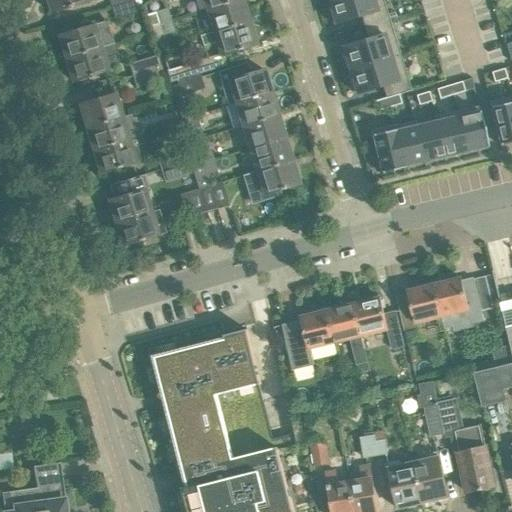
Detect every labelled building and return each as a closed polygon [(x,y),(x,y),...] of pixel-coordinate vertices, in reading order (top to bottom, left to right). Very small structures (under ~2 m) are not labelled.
[(46,0),(50,13),(84,3),(92,0),(46,0)] [(143,10),(140,0),(129,0),(112,6),(117,19),(143,10)] [(203,0),(206,8),(232,0),(203,0)] [(241,0),(232,0),(206,8),(213,31),(247,20),(241,0)] [(387,19),(381,0),(326,0),(334,22),(359,14),(363,26),(387,19)] [(144,15),(148,27),(159,24),(158,23),(171,19),(167,8),(144,15)] [(171,19),(158,23),(159,24),(163,36),(175,32),(171,19)] [(398,54),(387,19),(363,26),(367,38),(341,46),(343,51),(340,52),(344,66),(347,65),(348,69),(398,54)] [(57,36),(64,59),(114,43),(107,20),(57,36)] [(170,82),(191,76),(226,65),(222,53),(254,43),(247,20),(213,31),(200,36),(203,47),(216,43),(220,54),(167,70),(170,82)] [(114,43),(64,59),(72,82),(106,71),(102,58),(117,53),(114,43)] [(398,54),(348,69),(349,74),(346,75),(351,88),(354,87),(355,93),(381,85),(385,97),(397,93),(409,90),(398,54)] [(128,64),(132,75),(161,65),(158,55),(128,64)] [(247,63),(218,72),(228,105),(234,103),(269,92),(262,68),(250,72),(247,63)] [(161,65),(132,75),(136,87),(159,80),(164,78),(161,65)] [(506,77),(503,68),(490,72),(493,81),(506,77)] [(181,96),(204,89),(201,77),(191,80),(174,85),(172,89),(181,119),(187,117),(181,96)] [(461,81),(448,85),(451,94),(463,90),(461,81)] [(451,94),(448,85),(436,88),(439,98),(451,94)] [(430,100),(427,91),(415,95),(418,104),(430,100)] [(234,103),(241,125),(276,115),(269,92),(234,103)] [(78,103),(85,128),(120,117),(113,93),(78,103)] [(385,97),(384,97),(387,107),(400,103),(399,100),(397,93),(385,97)] [(387,107),(384,97),(372,101),(375,110),(387,107)] [(511,141),(511,105),(510,97),(488,102),(499,145),(511,141)] [(486,146),(476,106),(455,111),(465,151),(486,146)] [(465,151),(455,111),(434,116),(444,156),(465,151)] [(85,128),(92,150),(141,135),(140,134),(142,130),(142,126),(140,123),(136,121),(135,117),(132,118),(131,115),(120,118),(120,117),(85,128)] [(241,125),(248,148),(283,138),(276,115),(241,125)] [(176,116),(160,121),(163,128),(178,123),(176,116)] [(200,116),(188,120),(190,128),(203,125),(200,116)] [(413,121),(422,161),(444,156),(434,116),(433,116),(434,121),(414,125),(413,121)] [(392,124),(391,125),(401,168),(402,167),(402,166),(422,161),(413,121),(393,126),(392,124)] [(401,168),(391,125),(369,130),(380,173),(401,168)] [(141,135),(92,150),(99,172),(140,160),(136,148),(139,145),(143,143),(141,135)] [(248,148),(255,171),(290,160),(283,138),(248,148)] [(210,147),(198,150),(201,162),(213,159),(210,147)] [(159,158),(162,168),(189,159),(186,150),(159,158)] [(192,172),(190,166),(189,159),(162,168),(166,181),(192,172)] [(190,166),(192,172),(197,188),(198,188),(208,185),(212,184),(209,174),(217,172),(213,159),(201,162),(190,166)] [(255,171),(242,175),(251,204),(281,195),(279,188),(297,183),(290,160),(255,171)] [(113,198),(107,199),(114,223),(149,212),(142,189),(149,187),(145,174),(109,185),(113,198)] [(227,205),(220,182),(212,184),(208,185),(215,209),(227,205)] [(208,185),(198,188),(197,188),(197,189),(204,212),(215,209),(208,185)] [(185,192),(191,211),(193,215),(204,212),(197,189),(185,192)] [(193,215),(191,211),(185,192),(174,195),(181,219),(193,215)] [(114,223),(121,246),(165,232),(158,209),(149,212),(114,223)] [(445,282),(434,284),(442,317),(445,329),(453,327),(454,332),(475,327),(474,325),(484,322),(481,312),(473,279),(473,278),(462,281),(461,278),(458,278),(457,275),(444,279),(445,282)] [(486,276),(473,279),(481,312),(494,309),(486,276)] [(442,317),(434,284),(423,287),(422,283),(410,286),(410,290),(407,290),(408,294),(396,297),(407,340),(420,337),(417,323),(442,317)] [(353,304),(360,337),(387,330),(391,348),(403,345),(396,314),(384,316),(379,297),(376,298),(376,294),(363,297),(364,301),(353,304)] [(511,297),(500,301),(505,326),(511,324),(511,297)] [(350,339),(358,372),(368,369),(360,337),(353,304),(343,306),(342,303),(329,306),(330,309),(326,310),(334,343),(350,339)] [(303,312),(304,316),(300,316),(301,320),(281,325),(291,370),(312,365),(308,349),(334,343),(326,310),(316,312),(315,309),(303,312)] [(157,385),(159,395),(165,394),(168,406),(162,407),(165,418),(167,417),(172,436),(170,436),(172,444),(174,443),(179,462),(176,462),(180,475),(185,474),(188,485),(182,487),(184,491),(186,490),(191,509),(188,509),(188,511),(293,511),(277,448),(275,449),(233,459),(217,395),(258,385),(259,385),(261,385),(247,330),(233,334),(234,337),(226,339),(225,336),(176,348),(177,350),(158,355),(158,353),(149,355),(152,366),(154,365),(159,384),(157,385)] [(511,387),(511,363),(474,374),(483,408),(507,401),(504,390),(511,387)] [(432,383),(420,385),(424,407),(430,437),(444,434),(437,403),(436,403),(432,383)] [(55,389),(31,391),(32,401),(56,399),(55,389)] [(444,434),(454,432),(467,492),(493,486),(480,425),(464,428),(457,398),(437,403),(444,434)] [(375,435),(372,436),(376,457),(388,455),(385,432),(375,433),(375,435)] [(376,457),(372,436),(360,438),(364,459),(376,457)] [(330,464),(327,443),(310,446),(314,467),(330,464)] [(425,458),(413,461),(422,502),(447,497),(437,451),(424,454),(425,458)] [(10,452),(0,452),(0,466),(12,465),(10,452)] [(422,502),(413,461),(400,464),(399,459),(386,462),(397,508),(422,502)] [(68,511),(61,462),(34,466),(37,488),(2,493),(4,511),(68,511)] [(361,479),(349,481),(354,511),(376,511),(369,465),(359,467),(361,479)] [(354,511),(349,481),(337,483),(335,470),(325,472),(331,511),(354,511)]
